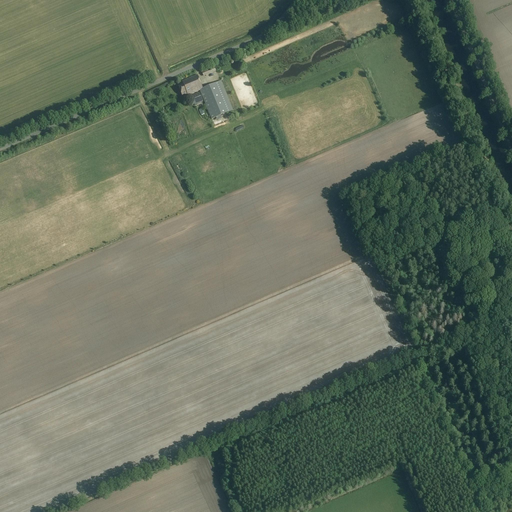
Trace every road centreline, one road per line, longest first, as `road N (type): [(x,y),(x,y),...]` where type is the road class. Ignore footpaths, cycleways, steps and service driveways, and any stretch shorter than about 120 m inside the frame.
road 1 (unclassified): [(0,148),(265,33),(296,0)]
road 2 (track): [(511,146),(453,0)]
